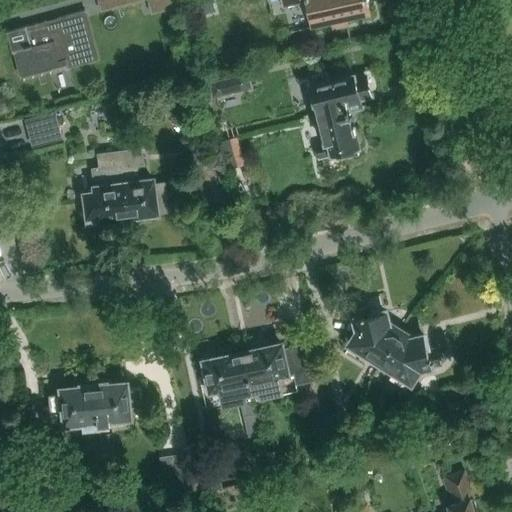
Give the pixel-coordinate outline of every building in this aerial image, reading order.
[(182,6),(180,0),(97,0),(101,11),(139,0),(148,0),(150,5),(166,0),(169,10),(182,6)] [(195,16),(215,11),(213,0),(192,5),(195,16)] [(347,19),(371,14),(367,0),(282,0),(284,6),(298,3),(307,1),(312,27),(333,23),(334,28),(348,25),(347,19)] [(85,9),(6,30),(12,51),(15,50),(21,71),(65,59),(67,68),(99,60),(85,9)] [(348,107),(349,111),(364,107),(361,98),(371,95),(366,77),(357,79),(356,75),(330,82),(327,72),(312,75),(314,86),(311,87),(318,115),(348,107)] [(251,89),(247,73),(208,82),(212,98),(251,89)] [(360,157),(349,111),(348,107),(318,115),(325,142),(317,144),(320,158),(340,153),(342,161),(360,157)] [(55,111),(28,119),(35,146),(63,138),(55,111)] [(222,141),(227,161),(243,157),(238,136),(222,141)] [(121,150),(130,215),(142,214),(146,217),(153,216),(157,212),(170,210),(166,181),(155,183),(154,178),(139,179),(137,163),(144,162),(142,148),(121,150)] [(118,217),(130,215),(121,150),(99,153),(101,165),(92,166),(94,186),(96,185),(97,191),(86,192),(89,221),(103,219),(108,223),(114,222),(118,217)] [(367,360),(379,367),(401,332),(390,326),(386,312),(372,316),(369,306),(354,310),(359,330),(350,344),(370,356),(367,360)] [(411,339),(401,332),(379,367),(390,374),(393,370),(412,381),(420,369),(442,364),(438,348),(428,350),(425,336),(411,339)] [(251,358),(246,359),(252,390),(254,401),(264,399),(263,394),(280,390),(277,375),(292,372),(295,385),(313,381),(307,351),(285,356),(282,344),(249,351),(251,358)] [(252,390),(246,359),(240,360),(238,353),(205,360),(208,373),(204,374),(208,390),(222,387),(226,403),(243,399),(242,392),(252,390)] [(100,377),(95,378),(99,425),(130,423),(130,417),(132,417),(131,406),(144,405),(142,386),(129,387),(128,382),(101,385),(100,377)] [(70,428),(99,425),(95,378),(89,378),(90,386),(63,388),(64,393),(50,395),(52,414),(65,412),(66,423),(69,422),(70,428)] [(345,438),(340,414),(316,420),(321,444),(345,438)] [(389,436),(383,416),(360,423),(366,443),(389,436)] [(113,449),(111,435),(100,436),(102,451),(113,449)] [(324,456),(322,448),(310,450),(312,458),(324,456)] [(211,489),(206,452),(159,458),(164,496),(211,489)] [(342,473),(328,466),(323,476),(337,483),(342,473)] [(479,511),(465,471),(444,478),(448,491),(452,490),(456,503),(449,506),(451,511),(479,511)] [(45,488),(48,511),(60,511),(57,486),(45,488)] [(368,511),(364,494),(351,497),(354,511),(368,511)]
